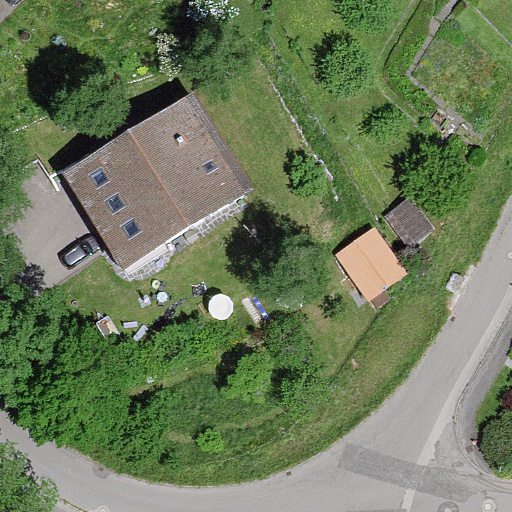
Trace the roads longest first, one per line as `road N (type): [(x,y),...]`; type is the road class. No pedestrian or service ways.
road 1 (residential): [(511,222),(378,511)]
road 2 (residential): [(0,439),(74,494),(150,511)]
